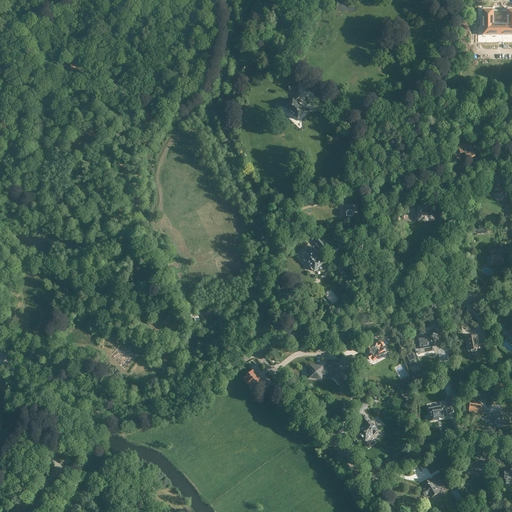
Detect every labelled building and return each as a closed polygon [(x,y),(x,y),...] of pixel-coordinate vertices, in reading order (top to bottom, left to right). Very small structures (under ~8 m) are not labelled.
[(480,37),(511,36),(511,10),(505,11),(505,25),(492,25),(492,11),(480,11),(480,37)] [(298,120),(305,112),(296,104),(301,99),(297,96),(288,105),(285,103),(278,103),(275,105),(278,108),(279,107),(284,106),(298,120)] [(435,97),(429,103),(437,111),(443,105),(435,97)] [(444,124),(450,122),(447,116),(441,118),(444,124)] [(380,137),(372,146),(375,148),(383,140),(380,137)] [(475,156),(470,143),(453,148),(454,151),(459,149),(460,153),(464,152),(466,159),(475,156)] [(496,184),(494,190),(497,191),(496,193),(497,194),(497,195),(499,196),(499,195),(501,196),(501,197),(503,198),(504,198),(504,197),(506,198),(508,196),(511,192),(510,191),(511,190),(503,186),(502,187),(496,184)] [(405,185),(400,186),(404,200),(409,198),(409,196),(407,191),(405,185)] [(355,206),(346,207),(346,213),(344,213),(344,217),(346,217),(353,217),(357,217),(357,213),(358,213),(358,210),(355,210),(355,206)] [(429,214),(422,214),(422,206),(419,207),(419,208),(418,208),(418,213),(418,221),(422,221),(427,221),(433,221),(433,219),(434,218),(434,216),(433,216),(433,214),(432,214),(431,213),(430,213),(429,214)] [(326,245),(321,238),(315,244),(320,250),(326,245)] [(314,271),(316,270),(317,270),(318,269),(318,268),(323,264),(320,259),(318,261),(317,259),(318,259),(316,257),(316,258),(314,256),(318,254),(312,247),(305,253),(304,253),(302,255),(302,256),(303,258),(304,259),(304,261),(305,262),(306,262),(311,268),(311,269),(312,270),(313,271),(314,271)] [(499,265),(504,264),(502,255),(495,256),(494,254),(496,254),(495,250),(489,251),(490,257),(491,261),(490,261),(491,265),(492,266),(496,265),(499,265)] [(162,322),(166,317),(160,311),(156,316),(162,322)] [(436,337),(438,335),(432,331),(428,337),(428,338),(418,340),(420,349),(425,348),(425,350),(427,351),(428,351),(429,349),(429,348),(433,347),(432,343),(433,343),(433,344),(436,343),(439,339),(436,337)] [(466,337),(467,347),(467,348),(467,349),(467,350),(468,353),(476,351),(476,348),(479,348),(477,340),(478,340),(478,337),(477,337),(476,335),(466,337)] [(378,342),(378,343),(376,344),(370,347),(369,347),(368,348),(367,349),(366,349),(369,355),(368,356),(367,357),(369,360),(370,360),(372,359),(372,360),(380,355),(381,355),(383,354),(383,353),(384,353),(381,347),(385,345),(382,340),(378,342)] [(125,352),(115,364),(126,372),(135,359),(125,352)] [(412,353),(406,356),(412,367),(418,364),(414,355),(412,353)] [(311,367),(310,378),(316,378),(316,379),(321,380),(322,374),(324,375),(324,374),(327,374),(327,375),(331,375),(331,374),(333,375),(334,376),(334,378),(337,381),(338,381),(340,382),(346,377),(343,374),(337,366),(334,366),(334,361),(333,361),(332,361),(330,360),(329,361),(328,361),(328,362),(327,362),(327,364),(327,365),(327,368),(322,367),(318,366),(318,368),(316,368),(316,367),(311,367)] [(253,391),(260,385),(262,387),(264,385),(253,371),(245,378),(247,380),(245,382),(249,387),(249,388),(251,390),(252,390),(253,391)] [(401,380),(404,386),(410,382),(408,377),(401,380)] [(276,394),(277,395),(281,391),(275,384),(272,387),(274,389),(271,391),(275,395),(276,394)] [(402,395),(408,402),(411,400),(407,395),(410,393),(407,390),(402,395)] [(448,407),(454,406),(452,397),(446,398),(448,407)] [(367,407),(362,402),(352,410),(356,415),(367,407)] [(470,403),(469,411),(474,412),(483,414),(484,409),(481,408),(482,405),(470,403)] [(437,420),(437,421),(441,420),(441,419),(446,418),(444,407),(439,407),(439,406),(434,407),(434,408),(429,409),(431,421),(437,420)] [(485,418),(493,419),(493,423),(510,426),(511,421),(503,420),(504,416),(499,415),(499,414),(494,413),(494,415),(485,414),(485,418)] [(378,431),(376,428),(378,427),(379,428),(382,425),(377,418),(373,421),(374,422),(372,424),(364,415),(360,419),(365,426),(358,432),(358,433),(358,434),(359,435),(360,435),(362,438),(362,439),(363,440),(364,440),(365,441),(366,440),(367,440),(368,439),(370,437),(372,436),(372,435),(373,435),(374,435),(376,435),(378,433),(378,432),(378,431)] [(471,462),(469,470),(482,472),(483,464),(471,462)] [(57,468),(51,474),(56,478),(57,479),(62,473),(57,468)] [(437,489),(442,486),(439,481),(443,479),(439,473),(433,477),(434,478),(431,480),(431,479),(424,483),(427,487),(422,490),(426,496),(430,493),(432,496),(439,493),(437,489)]
